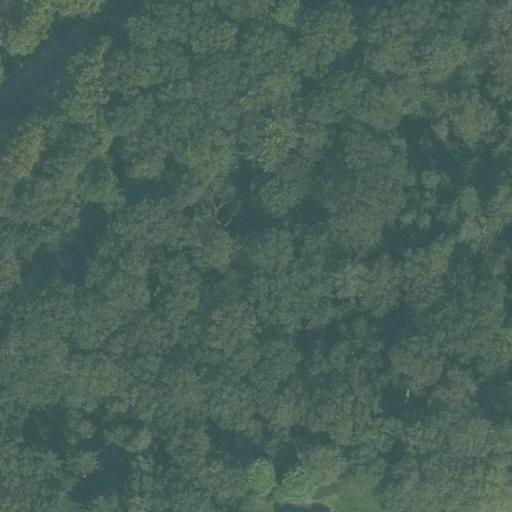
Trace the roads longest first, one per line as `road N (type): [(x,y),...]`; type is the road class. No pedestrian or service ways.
road 1 (unclassified): [(0,350),(458,424),(511,413)]
road 2 (track): [(286,0),(191,54),(0,201)]
road 3 (track): [(253,396),(176,511)]
